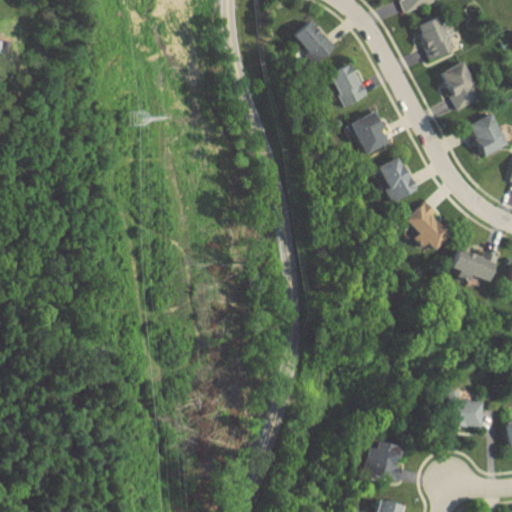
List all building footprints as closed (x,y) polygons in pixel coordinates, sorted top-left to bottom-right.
[(412,24),(426,57),(457,44),(447,20),(439,23),(435,15),(412,24)] [(290,33),(312,61),(330,48),(307,19),(290,33)] [(437,70),(453,110),(476,100),(460,61),(437,70)] [(362,95),(346,62),(324,73),(340,106),(362,95)] [(385,141),(368,110),(345,122),(362,154),(385,141)] [(479,155),(503,144),(488,112),(465,123),(479,155)] [(373,165),(390,199),(412,188),(395,155),(373,165)] [(430,249),(447,231),(418,202),(401,219),(410,228),(406,233),(419,246),(423,242),(430,249)] [(494,255),(480,250),(478,255),(454,247),(446,267),(484,281),(494,255)] [(478,400),(444,399),(443,424),(477,426),(478,400)] [(511,418),(503,419),(506,447),(511,446),(511,418)] [(363,446),(358,474),(395,481),(397,467),(390,465),(394,445),(372,440),(371,447),(363,446)] [(398,511),(400,505),(373,499),(370,511),(398,511)]
